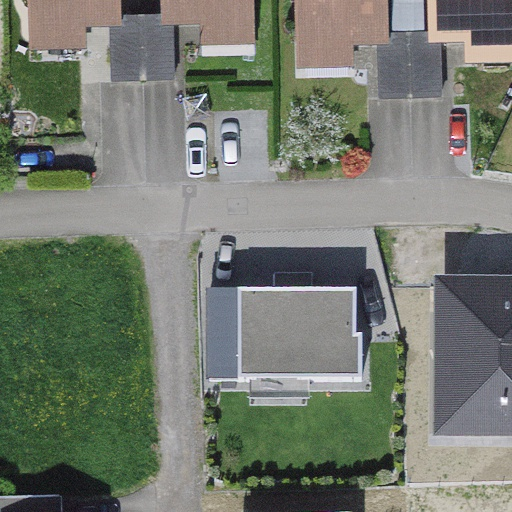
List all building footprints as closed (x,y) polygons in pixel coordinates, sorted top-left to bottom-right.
[(31,0),(32,26),(107,23),(106,0),(31,0)] [(165,0),(166,22),(240,20),(239,0),(165,0)] [(299,0),(300,43),(374,42),(372,0),(299,0)] [(432,0),(434,40),(507,38),(506,0),(432,0)] [(511,280),(435,280),(434,440),(511,440),(511,280)] [(211,294),(212,387),(357,385),(356,293),(211,294)]
